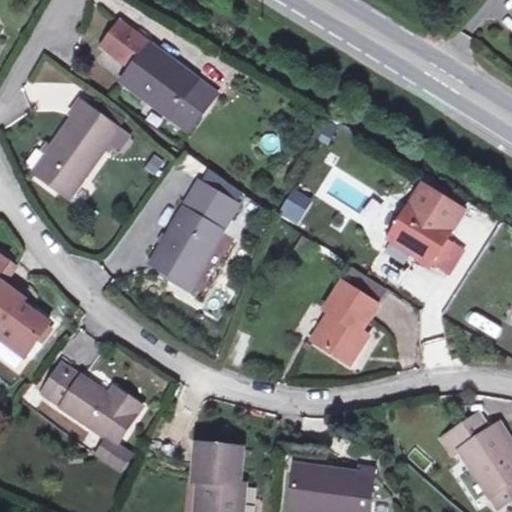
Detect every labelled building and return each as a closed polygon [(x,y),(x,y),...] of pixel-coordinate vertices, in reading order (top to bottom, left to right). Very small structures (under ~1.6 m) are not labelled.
[(209,92),(131,34),(112,59),(141,82),(134,93),(182,131),(209,92)] [(31,85),(33,112),(73,109),(71,81),(31,85)] [(32,172),(71,202),(121,137),(82,106),(32,172)] [(310,174),(296,196),(311,206),(325,183),(310,174)] [(190,282),(238,201),(199,179),(168,233),(163,241),(152,260),(190,282)] [(425,186),(391,241),(420,259),(420,261),(433,269),(434,266),(451,277),(467,254),(450,242),(467,213),(425,186)] [(163,241),(168,233),(163,230),(159,238),(163,241)] [(0,339),(13,348),(28,358),(50,323),(21,304),(24,300),(1,286),(12,269),(0,261),(0,339)] [(329,314),(311,340),(351,364),(368,337),(361,332),(377,305),(340,281),(321,308),(329,314)] [(13,348),(0,339),(0,349),(9,355),(13,348)] [(84,360),(64,388),(133,435),(159,397),(142,385),(134,394),(84,360)] [(460,454),(499,511),(511,501),(511,453),(493,426),(488,431),(477,418),(442,443),(453,459),(460,454)] [(199,487),(199,511),(240,511),(241,490),(234,489),(237,449),(193,448),(190,487),(199,487)] [(294,468),(291,511),(366,511),(369,471),(294,468)]
